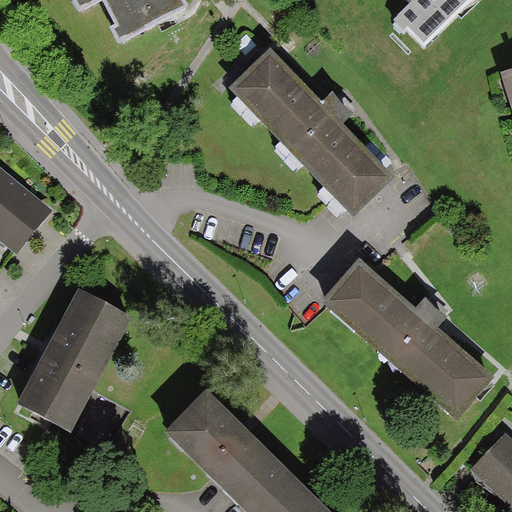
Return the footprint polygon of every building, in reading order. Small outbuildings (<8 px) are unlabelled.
[(78,0),(73,3),(80,16),(104,3),(120,33),(114,36),(120,47),(186,12),(179,0),(78,0)] [(403,0),(413,10),(394,27),(404,38),(409,34),(424,50),(473,3),(470,0),(403,0)] [(270,58),(231,96),(353,221),(392,184),(339,130),(349,120),(333,104),(324,113),(270,58)] [(511,76),(500,80),(511,118),(511,76)] [(0,215),(21,189),(0,171),(0,215)] [(21,189),(0,215),(0,243),(18,258),(53,215),(21,189)] [(358,264),(321,306),(458,426),(496,384),(439,334),(447,325),(426,305),(416,316),(358,264)] [(71,439),(132,324),(79,296),(18,412),(71,439)] [(322,511),(208,399),(165,443),(234,511),(322,511)] [(511,447),(502,438),(471,473),(511,510),(511,447)]
